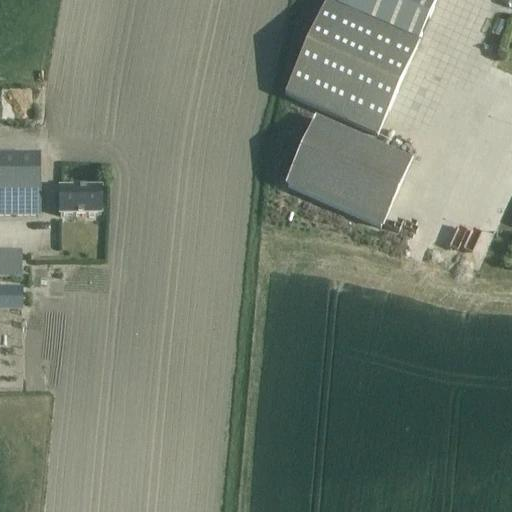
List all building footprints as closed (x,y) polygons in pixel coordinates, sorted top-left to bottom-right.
[(374,136),(416,42),(434,0),(325,0),(283,95),(374,136)] [(377,227),(407,161),(315,120),(285,186),(377,227)] [(0,215),(37,216),(37,161),(37,157),(0,157),(0,215)] [(99,189),(58,189),(58,233),(98,233),(99,189)] [(0,277),(21,278),(21,250),(0,249),(0,277)] [(0,305),(19,306),(19,287),(0,287),(0,305)]
